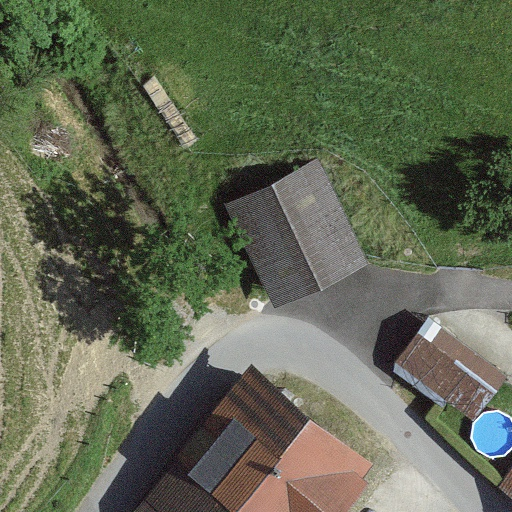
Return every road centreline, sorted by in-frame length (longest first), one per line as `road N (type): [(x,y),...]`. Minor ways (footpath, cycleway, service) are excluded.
road 1 (unclassified): [(107,511),(200,381),(242,341),(265,336),(310,351),(487,511)]
road 2 (track): [(310,351),(391,301),(511,294)]
